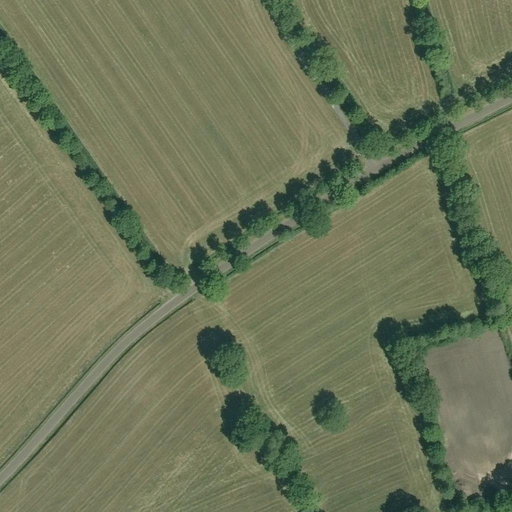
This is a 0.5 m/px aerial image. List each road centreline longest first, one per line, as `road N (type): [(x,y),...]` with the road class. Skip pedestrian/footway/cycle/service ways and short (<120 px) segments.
road 1 (unclassified): [(0,477),(116,347),(177,294),(378,168)]
road 2 (unclassified): [(378,168),(275,19),(270,0)]
road 3 (unclassified): [(378,168),(511,97)]
